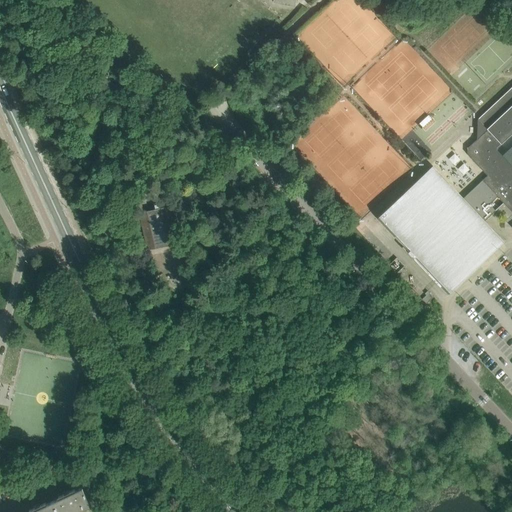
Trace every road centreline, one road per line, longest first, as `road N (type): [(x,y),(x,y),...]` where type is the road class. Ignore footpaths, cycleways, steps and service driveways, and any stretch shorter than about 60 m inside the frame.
road 1 (secondary): [(233,506),(163,415),(100,301),(0,83)]
road 2 (unclassified): [(511,435),(216,113)]
road 3 (track): [(216,113),(216,90),(317,0)]
road 4 (residential): [(0,340),(21,252),(0,203)]
road 5 (unknown): [(452,309),(370,216)]
